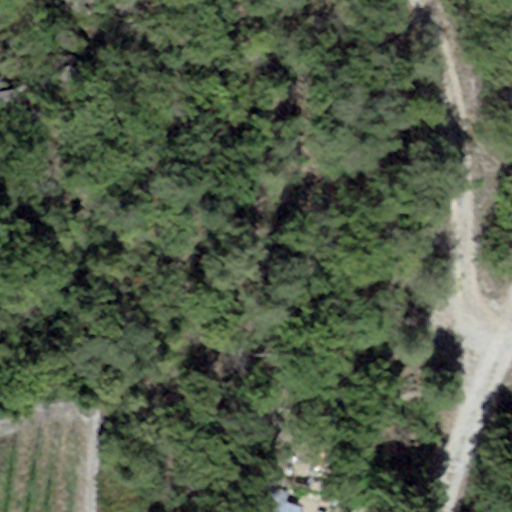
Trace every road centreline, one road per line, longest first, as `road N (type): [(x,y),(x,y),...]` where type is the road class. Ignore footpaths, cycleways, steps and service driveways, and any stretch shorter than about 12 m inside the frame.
road 1 (track): [(505,367),(471,285),(462,135),(421,0)]
road 2 (track): [(511,345),(450,511)]
